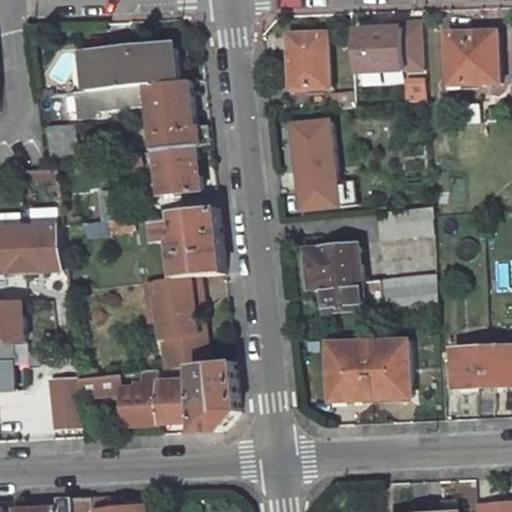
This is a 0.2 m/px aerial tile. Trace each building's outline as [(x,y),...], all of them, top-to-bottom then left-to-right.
[(408,32),(360,33),(361,79),(431,77),(430,21),(408,22),(408,32)] [(335,89),(332,33),(293,35),(295,90),(335,89)] [(505,83),(502,34),(453,36),(453,50),(454,59),(455,80),(468,80),(468,85),(505,83)] [(185,83),(181,50),(140,55),(140,49),(87,55),(91,93),(185,83)] [(155,118),(159,152),(162,152),(201,147),(206,147),(204,130),(201,130),(195,82),(185,83),(91,93),(80,94),(82,114),(100,113),(154,107),(155,111),(149,112),(149,118),(155,118)] [(336,111),(355,109),(354,95),(335,97),(336,111)] [(81,157),(78,125),(52,127),(54,159),(81,157)] [(204,130),(206,147),(215,146),(213,127),(204,128),(204,130)] [(341,188),(337,142),(300,146),(305,191),(341,188)] [(173,194),(206,190),(201,147),(162,152),(166,195),(173,194)] [(127,167),(144,166),(143,153),(126,154),(127,167)] [(132,219),(129,189),(102,192),(105,222),(111,221),(112,233),(135,231),(134,219),(132,219)] [(207,196),(206,190),(173,194),(173,200),(207,196)] [(382,212),(383,238),(443,234),(442,207),(382,212)] [(165,246),(181,245),(184,281),(204,279),(229,276),(223,209),(181,213),(183,226),(163,228),(165,246)] [(90,226),(91,236),(101,235),(100,224),(90,226)] [(66,228),(67,238),(91,236),(90,226),(66,228)] [(0,274),(71,272),(67,238),(66,228),(0,230),(0,274)] [(440,277),(366,284),(362,246),(312,251),(314,278),(328,276),(329,287),(332,314),(442,303),(440,277)] [(315,289),(329,287),(328,276),(314,278),(315,289)] [(150,284),(155,322),(165,321),(170,371),(199,368),(213,366),(209,334),(203,335),(202,325),(200,311),(207,310),(204,279),(184,281),(150,284)] [(27,345),(26,304),(0,305),(0,394),(18,393),(15,345),(27,345)] [(374,342),(376,395),(416,394),(417,394),(414,341),(374,342)] [(374,342),(334,343),(336,397),(337,397),(376,395),(374,342)] [(511,384),(511,342),(464,345),(466,386),(511,384)] [(200,387),(177,388),(176,378),(163,379),(164,389),(165,425),(203,424),(203,434),(229,432),(245,415),(239,363),(213,366),(199,368),(200,377),(200,387)] [(99,371),(82,373),(83,379),(85,398),(121,394),(119,377),(100,380),(99,371)] [(148,389),(164,389),(163,379),(163,372),(148,373),(148,389)] [(200,377),(176,378),(177,388),(200,387),(200,377)] [(62,430),(88,428),(85,398),(83,379),(56,382),(62,430)] [(148,389),(127,390),(128,426),(165,425),(164,389),(148,389)] [(376,395),(376,403),(416,401),(416,394),(376,395)] [(376,395),(337,397),(337,404),(376,403),(376,395)] [(149,511),(149,508),(130,510),(129,502),(117,502),(117,498),(98,499),(98,511),(149,511)] [(98,511),(98,499),(64,500),(65,510),(21,511),(98,511)] [(445,503),(445,511),(464,511),(464,507),(453,508),(452,502),(445,503)]
